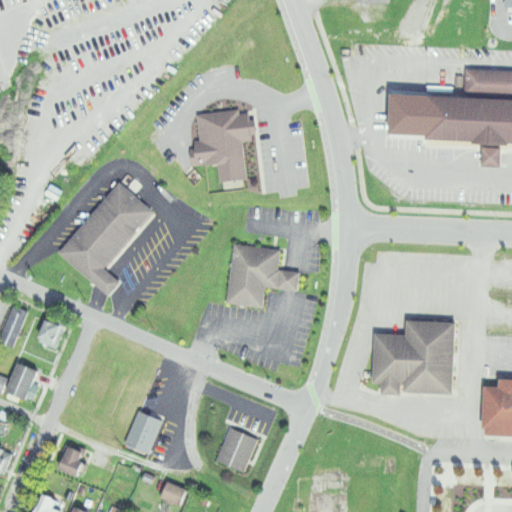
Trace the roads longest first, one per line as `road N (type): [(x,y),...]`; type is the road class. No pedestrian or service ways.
road 1 (residential): [(259,511),(321,370),(345,256),(334,131),(290,0)]
road 2 (residential): [(306,408),(0,275)]
road 3 (residential): [(10,511),(94,316)]
road 4 (residential): [(511,233),(346,227)]
